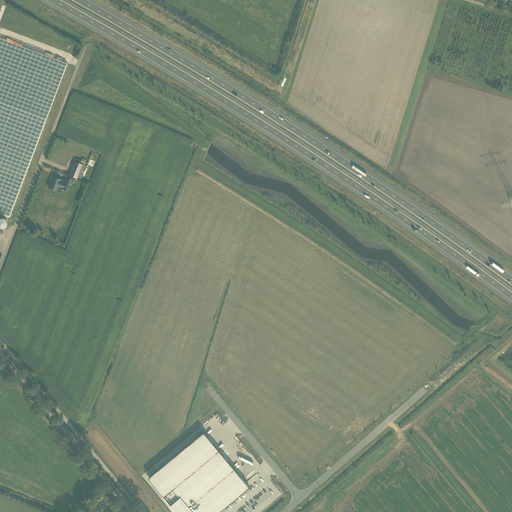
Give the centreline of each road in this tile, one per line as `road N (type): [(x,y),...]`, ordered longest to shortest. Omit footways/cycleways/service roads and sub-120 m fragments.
road 1 (motorway): [(52,0),(278,135),(511,297)]
road 2 (motorway): [(511,281),(287,125),(77,0)]
road 3 (unclassified): [(0,269),(85,43)]
road 4 (tertiary): [(131,511),(0,353)]
road 5 (unclassified): [(299,498),(423,391)]
road 6 (unclassified): [(208,389),(299,498)]
